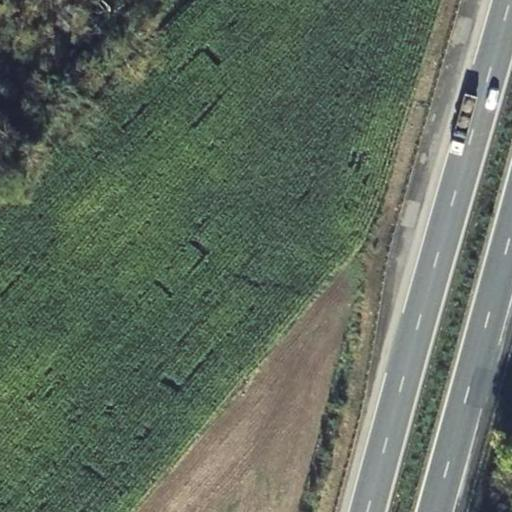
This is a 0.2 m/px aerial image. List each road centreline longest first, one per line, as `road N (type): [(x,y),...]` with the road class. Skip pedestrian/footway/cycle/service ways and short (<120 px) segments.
road 1 (trunk): [(509,0),(369,511)]
road 2 (trunk): [(434,511),(511,230)]
